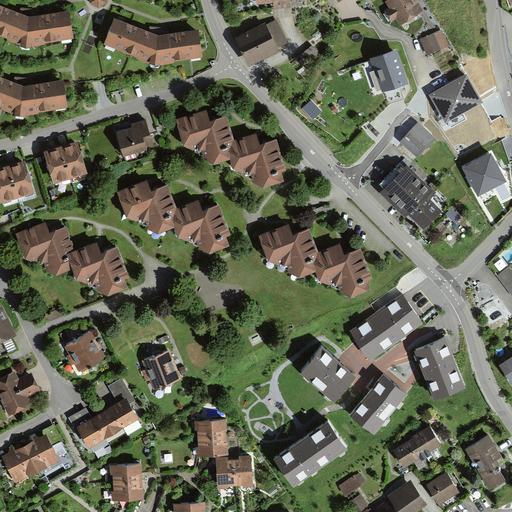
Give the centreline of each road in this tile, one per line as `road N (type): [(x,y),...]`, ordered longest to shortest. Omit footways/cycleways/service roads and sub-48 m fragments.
road 1 (residential): [(235,63),(445,284)]
road 2 (residential): [(235,63),(177,93),(0,147)]
road 3 (residential): [(6,282),(62,395),(56,409),(0,438)]
road 4 (residential): [(445,284),(511,422)]
